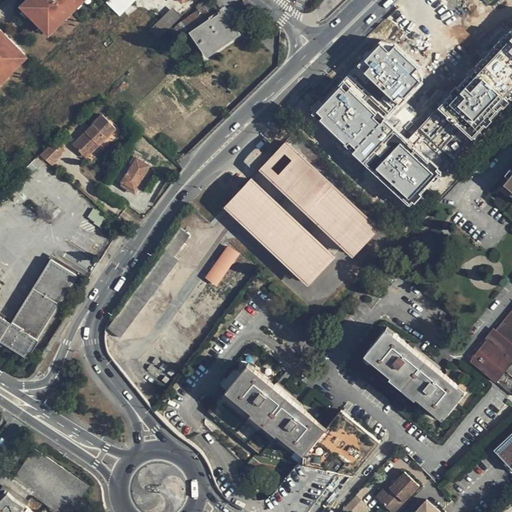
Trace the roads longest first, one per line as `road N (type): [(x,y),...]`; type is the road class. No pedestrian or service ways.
road 1 (primary): [(168,203),(330,54)]
road 2 (primary): [(317,42),(208,150),(168,203)]
road 3 (primary): [(109,294),(81,314),(50,377),(8,385)]
road 4 (secondary): [(22,414),(96,465),(121,498)]
road 5 (primary): [(128,402),(90,341),(109,294)]
